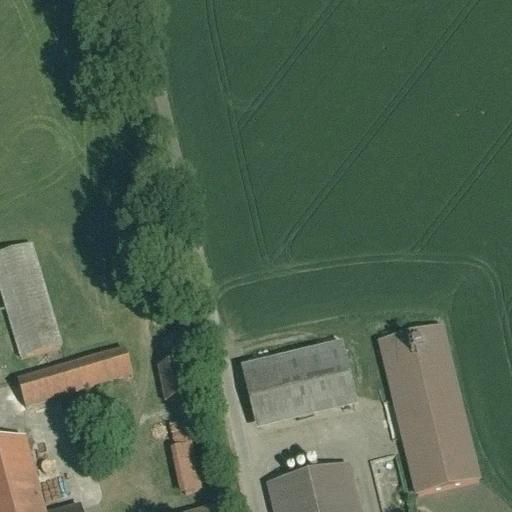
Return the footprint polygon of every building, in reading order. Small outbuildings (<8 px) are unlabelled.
[(64,348),(33,245),(0,254),(0,291),(21,361),(64,348)] [(484,483),(446,327),(378,344),(416,499),(484,483)] [(358,411),(343,346),(242,370),(257,434),(358,411)] [(133,379),(125,349),(17,381),(26,411),(133,379)] [(190,397),(182,363),(157,369),(164,403),(190,397)] [(205,493),(189,423),(164,429),(181,498),(205,493)] [(83,511),(81,506),(59,511),(47,511),(28,439),(0,446),(0,511),(83,511)] [(360,511),(350,466),(266,487),(272,511),(360,511)]
